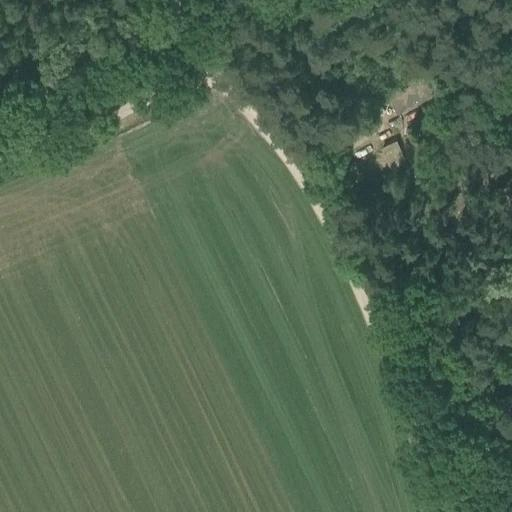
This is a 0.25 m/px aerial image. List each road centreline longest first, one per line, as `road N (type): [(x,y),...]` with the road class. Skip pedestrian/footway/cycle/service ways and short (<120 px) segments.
road 1 (track): [(439,511),(389,342),(355,259),(243,101),(198,74),(178,0)]
road 2 (unclassified): [(0,153),(198,74),(220,44),(308,0)]
